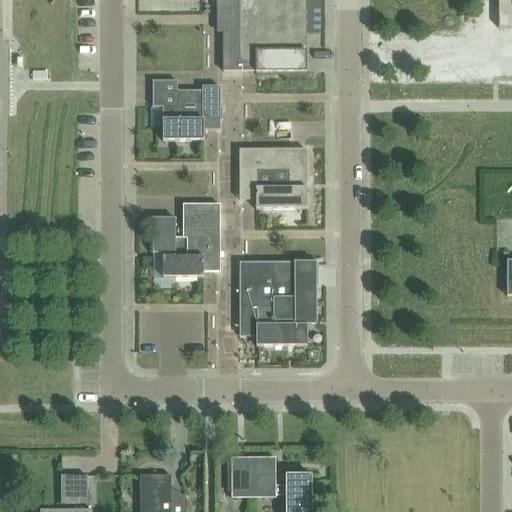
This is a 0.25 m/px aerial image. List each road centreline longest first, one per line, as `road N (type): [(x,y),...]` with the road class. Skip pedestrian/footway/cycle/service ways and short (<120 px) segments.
road 1 (unclassified): [(350,391),(347,0)]
road 2 (unclassified): [(111,391),(110,0)]
road 3 (unclassified): [(111,391),(350,391)]
road 4 (residential): [(350,391),(490,390)]
road 5 (residential): [(490,511),(490,390)]
